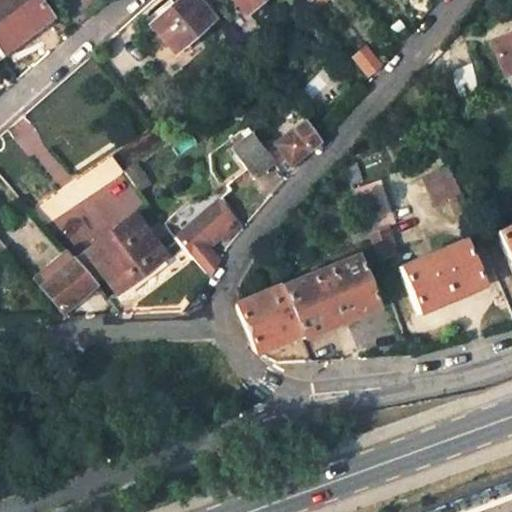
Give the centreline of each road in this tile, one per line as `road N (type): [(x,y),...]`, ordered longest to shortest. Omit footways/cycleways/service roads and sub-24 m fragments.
road 1 (unclassified): [(455,0),(230,266),(209,318)]
road 2 (unclassified): [(209,318),(257,382),(322,394),(456,374),(511,352)]
road 3 (primary): [(511,415),(246,511)]
road 4 (unclassified): [(0,337),(209,318)]
road 5 (residential): [(0,112),(127,0)]
